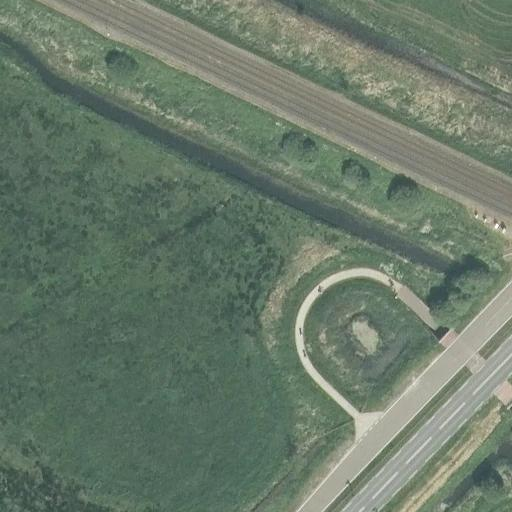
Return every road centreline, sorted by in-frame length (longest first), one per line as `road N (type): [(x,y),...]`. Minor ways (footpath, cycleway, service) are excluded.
road 1 (unclassified): [(307,511),(511,299)]
road 2 (secondary): [(365,511),(511,363)]
